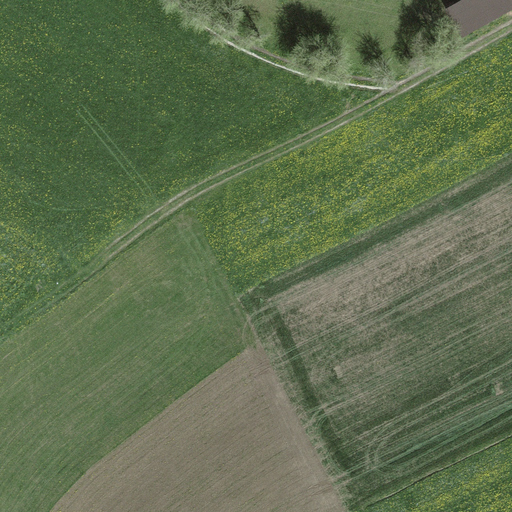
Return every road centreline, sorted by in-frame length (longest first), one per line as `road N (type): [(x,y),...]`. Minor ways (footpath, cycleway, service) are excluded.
road 1 (track): [(0,336),(184,202),(401,94)]
road 2 (track): [(172,3),(239,48),(299,72),(401,94)]
road 3 (track): [(401,94),(511,27)]
